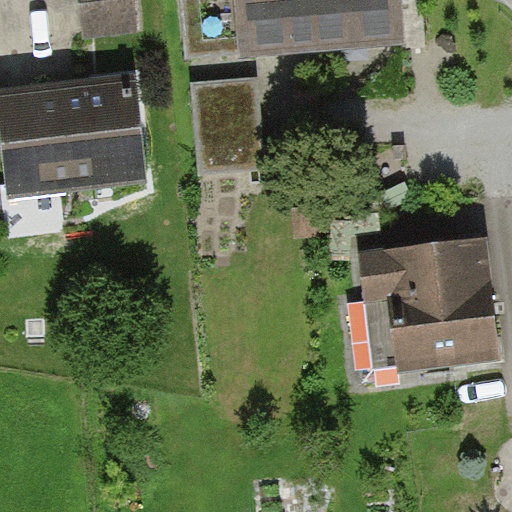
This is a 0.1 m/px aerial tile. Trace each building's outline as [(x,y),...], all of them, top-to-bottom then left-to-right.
[(82,0),(86,45),(145,39),(141,0),(82,0)] [(398,0),(191,0),(195,56),(400,45),(398,0)] [(138,77),(0,90),(0,205),(150,190),(138,77)] [(274,81),(205,84),(209,172),(278,169),(274,81)] [(511,359),(511,333),(501,239),(362,255),(368,304),(418,298),(426,369),(511,359)] [(376,368),(402,366),(397,302),(370,304),(376,368)]
